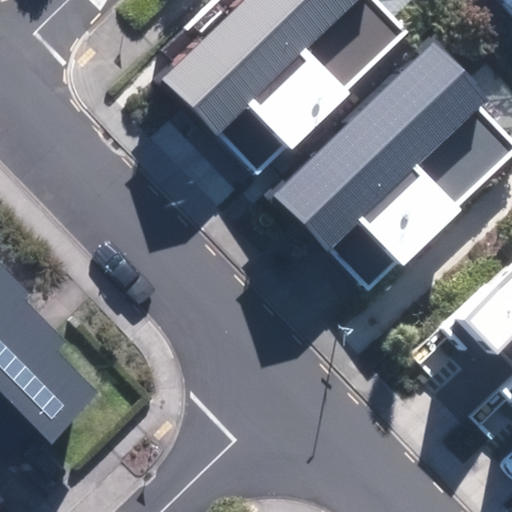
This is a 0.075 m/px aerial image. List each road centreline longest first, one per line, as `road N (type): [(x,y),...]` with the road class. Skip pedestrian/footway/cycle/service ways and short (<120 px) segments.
road 1 (residential): [(0,70),(282,389)]
road 2 (residential): [(282,389),(407,511)]
road 3 (residential): [(157,511),(282,389)]
